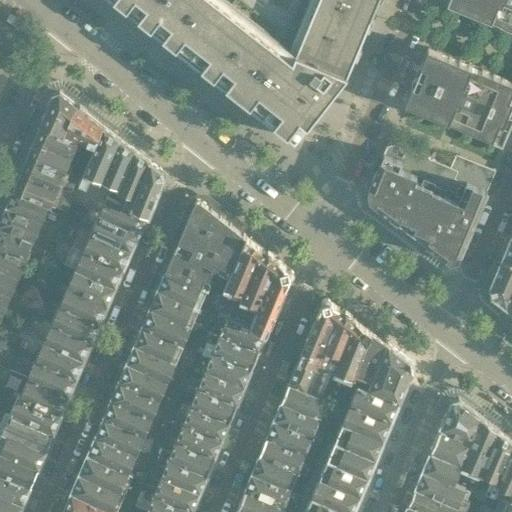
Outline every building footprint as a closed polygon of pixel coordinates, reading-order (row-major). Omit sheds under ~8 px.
[(118,0),(127,7),(138,16),(151,26),(163,35),(176,45),(188,55),(199,63),(212,74),(223,82),(249,103),(272,121),(295,138),(348,71),(354,56),(359,45),(366,27),(371,16),(377,0),(118,0)] [(511,27),(511,0),(447,0),(491,19),(494,11),(504,15),(501,23),(511,27)] [(0,102),(17,58),(0,45),(0,102)] [(428,46),(405,102),(448,120),(449,119),(459,123),(458,124),(502,142),(511,118),(511,81),(481,69),(478,77),(468,72),(472,65),(428,46)] [(102,122),(61,91),(53,93),(40,124),(92,146),(102,122)] [(100,178),(118,135),(102,122),(92,146),(79,177),(80,178),(79,181),(86,184),(87,181),(90,173),(100,178)] [(79,177),(92,146),(40,124),(27,155),(79,177)] [(117,187),(133,146),(118,135),(100,178),(117,187)] [(408,228),(426,187),(427,185),(410,178),(412,173),(396,166),(398,160),(404,162),(409,150),(393,143),(386,146),(367,191),(369,199),(408,228)] [(128,206),(149,158),(133,146),(117,187),(116,189),(125,193),(121,203),(128,206)] [(420,154),(409,150),(404,162),(398,160),(396,166),(412,173),(420,154)] [(450,166),(420,154),(412,173),(410,178),(427,185),(434,169),(465,183),(486,192),(495,170),(455,153),(450,166)] [(70,200),(79,177),(27,155),(13,188),(48,204),(49,201),(67,208),(70,200)] [(161,167),(149,158),(128,206),(146,215),(163,175),(161,167)] [(465,183),(434,169),(427,185),(426,187),(457,201),(465,183)] [(458,258),(478,209),(486,192),(465,183),(457,201),(426,187),(408,228),(450,260),(458,258)] [(40,222),(48,204),(13,188),(5,207),(40,222)] [(128,206),(121,203),(106,196),(98,212),(98,214),(138,233),(146,215),(128,206)] [(223,288),(246,234),(244,233),(244,232),(210,206),(209,207),(200,198),(198,198),(197,198),(196,199),(195,200),(191,211),(190,211),(174,247),(175,247),(166,268),(166,269),(165,270),(205,288),(207,289),(210,283),(220,287),(223,288)] [(5,207),(0,219),(0,226),(32,241),(40,222),(5,207)] [(138,233),(98,214),(90,233),(130,252),(138,233)] [(0,226),(0,248),(25,259),(32,241),(0,226)] [(130,252),(90,233),(82,251),(122,270),(130,252)] [(505,303),(511,285),(511,233),(489,285),(492,292),(505,303)] [(277,258),(246,234),(223,288),(241,296),(238,302),(254,309),(277,258)] [(0,248),(0,270),(17,278),(25,259),(0,248)] [(122,270),(82,251),(75,269),(115,289),(122,270)] [(277,258),(254,309),(248,326),(265,333),(290,273),(290,272),(291,271),(290,270),(290,269),(290,268),(289,267),(277,258)] [(115,289),(75,269),(67,287),(107,307),(115,289)] [(0,270),(0,292),(9,297),(17,278),(0,270)] [(164,272),(157,289),(197,308),(204,290),(205,288),(165,270),(164,272)] [(107,307),(67,287),(59,305),(99,325),(107,307)] [(241,296),(223,288),(220,287),(217,293),(216,292),(211,302),(217,305),(214,311),(218,313),(248,326),(254,309),(238,302),(241,296)] [(157,289),(149,308),(189,326),(197,308),(157,289)] [(0,292),(0,315),(1,316),(9,297),(0,292)] [(323,298),(298,357),(313,364),(315,361),(338,305),(328,297),(327,297),(326,297),(324,297),(324,298),(323,298)] [(99,325),(59,305),(52,323),(92,342),(99,325)] [(354,317),(338,305),(315,361),(332,368),(334,362),(354,317)] [(149,308),(141,326),(181,344),(189,326),(149,308)] [(222,323),(218,333),(258,351),(265,333),(248,326),(218,313),(215,320),(222,323)] [(368,327),(354,317),(334,362),(332,368),(326,383),(342,390),(349,372),(368,327)] [(92,342),(52,323),(44,341),(84,360),(92,342)] [(141,326),(133,345),(173,363),(181,344),(141,326)] [(370,381),(387,342),(368,327),(349,372),(370,381)] [(258,351),(218,333),(213,345),(206,342),(203,348),(250,369),(258,351)] [(84,360),(44,341),(37,359),(77,378),(84,360)] [(387,342),(370,381),(367,390),(398,403),(412,368),(410,360),(387,342)] [(133,345),(126,363),(166,381),(173,363),(133,345)] [(250,369),(203,348),(201,355),(208,358),(204,369),(243,386),(250,369)] [(303,389),(313,364),(298,357),(288,382),(303,389)] [(77,378),(37,359),(29,377),(69,396),(77,378)] [(336,403),(342,390),(326,383),(332,368),(315,361),(313,364),(303,389),(326,399),(332,402),(336,403)] [(126,363),(117,382),(157,400),(166,381),(126,363)] [(0,370),(0,386),(3,387),(10,369),(2,366),(0,370)] [(243,386),(204,369),(198,381),(191,378),(189,383),(236,403),(243,386)] [(69,396),(29,377),(20,397),(61,416),(69,396)] [(117,382),(110,401),(149,419),(157,400),(117,382)] [(326,399),(303,389),(288,382),(280,401),(318,417),(326,399)] [(236,403),(189,383),(186,390),(194,393),(189,405),(228,421),(236,403)] [(398,403),(367,390),(356,385),(349,403),(390,421),(398,403)] [(61,416),(20,397),(17,396),(9,414),(53,433),(61,416)] [(480,414),(459,397),(451,399),(439,427),(469,439),(480,414)] [(149,419),(110,401),(102,418),(142,437),(149,419)] [(280,401),(273,418),(318,437),(320,431),(313,428),(318,417),(280,401)] [(390,421),(349,403),(341,421),(383,439),(390,421)] [(228,421),(189,405),(184,416),(177,413),(175,419),(221,439),(228,421)] [(53,433),(9,414),(1,432),(46,451),(53,433)] [(478,469),(495,425),(480,414),(469,439),(460,461),(478,469)] [(102,418),(95,436),(135,454),(142,437),(102,418)] [(273,418),(266,436),(304,452),(308,441),(315,444),(318,437),(273,418)] [(221,439),(175,419),(172,426),(179,428),(174,439),(214,457),(221,439)] [(383,439),(341,421),(334,439),(375,457),(383,439)] [(494,475),(509,436),(495,425),(478,469),(473,483),(489,490),(492,480),(494,475)] [(460,461),(469,439),(439,427),(430,449),(460,461)] [(46,451),(1,432),(0,435),(0,451),(38,468),(46,451)] [(95,436),(86,455),(126,474),(135,454),(95,436)] [(299,463),(304,452),(266,436),(258,453),(296,470),(299,463)] [(510,487),(511,480),(511,437),(509,436),(494,475),(497,476),(495,481),(510,487)] [(214,457),(174,439),(169,451),(162,448),(160,454),(206,474),(214,457)] [(375,457),(334,439),(326,458),(367,476),(375,457)] [(478,469),(460,461),(430,449),(422,468),(452,480),(464,486),(467,480),(473,483),(478,469)] [(38,468),(0,451),(0,472),(31,486),(38,468)] [(289,487),(296,470),(258,453),(251,470),(289,487)] [(206,474),(160,454),(157,461),(164,464),(160,475),(199,492),(206,474)] [(86,455),(79,474),(119,492),(126,474),(86,455)] [(367,476),(326,458),(319,476),(360,494),(367,476)] [(460,495),(464,486),(452,480),(422,468),(415,485),(467,506),(470,498),(460,495)] [(282,504),(289,487),(251,470),(244,488),(282,504)] [(31,486),(0,472),(0,493),(23,504),(31,486)] [(79,474),(71,492),(111,510),(119,492),(79,474)] [(199,492),(160,475),(155,487),(147,484),(145,490),(192,509),(199,492)] [(360,494),(319,476),(311,494),(352,511),(360,494)] [(511,480),(510,487),(495,481),(492,480),(489,490),(486,495),(503,502),(506,496),(511,498),(511,480)] [(467,506),(415,485),(407,504),(426,511),(453,511),(454,511),(464,511),(465,511),(467,506)] [(250,511),(278,511),(282,504),(244,488),(236,506),(250,511)] [(190,511),(192,509),(145,490),(142,497),(144,497),(140,507),(146,509),(145,510),(148,511),(190,511)] [(71,492),(63,511),(64,511),(110,511),(111,510),(71,492)] [(19,511),(23,504),(0,493),(0,511),(19,511)] [(352,511),(311,494),(303,511),(352,511)] [(511,511),(511,498),(506,496),(503,502),(499,511),(511,511)] [(467,506),(465,511),(467,511),(476,511),(477,511),(479,507),(480,503),(470,498),(467,506)]
